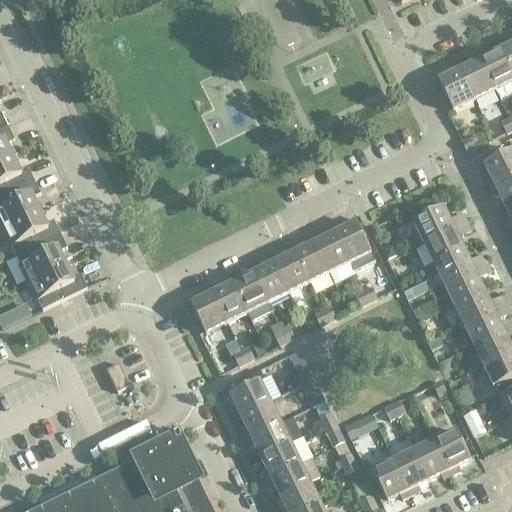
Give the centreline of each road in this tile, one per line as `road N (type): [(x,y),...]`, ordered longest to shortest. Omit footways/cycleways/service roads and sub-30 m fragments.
road 1 (residential): [(139,307),(156,279),(442,141),(395,43),(489,0)]
road 2 (residential): [(0,18),(139,307)]
road 3 (residential): [(235,511),(139,307)]
road 4 (residential): [(0,377),(139,307)]
